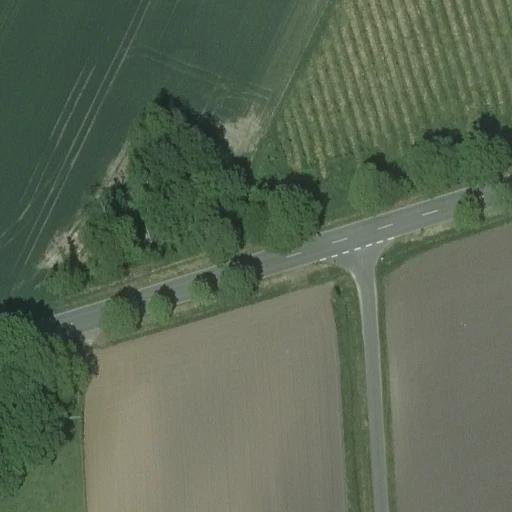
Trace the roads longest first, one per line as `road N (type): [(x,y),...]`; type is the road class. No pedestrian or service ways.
road 1 (tertiary): [(0,347),(359,235)]
road 2 (unclassified): [(379,511),(359,235)]
road 3 (tertiary): [(359,235),(511,188)]
